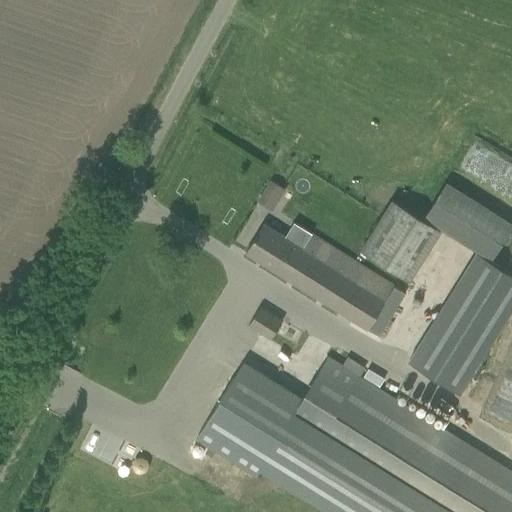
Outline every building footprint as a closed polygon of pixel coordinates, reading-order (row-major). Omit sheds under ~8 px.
[(270,178),(258,199),(274,208),(286,187),(270,178)] [(511,218),(448,179),(425,216),(496,259),(511,232),(511,218)] [(363,253),(416,278),(442,223),(390,198),(363,253)] [(246,252),(246,253),(380,335),(405,294),(393,286),(394,284),(294,223),(285,236),(264,223),(246,252)] [(511,274),(477,253),(409,361),(460,393),(511,309),(511,274)] [(271,341),(283,321),(260,306),(248,327),(271,341)] [(511,511),(511,468),(482,450),(481,451),(360,375),(365,368),(348,357),(343,366),(331,358),(305,399),(246,361),(198,437),(257,475),(263,467),(334,511),(511,511)] [(511,426),(511,409),(510,408),(508,412),(494,404),(489,414),(511,426)]
